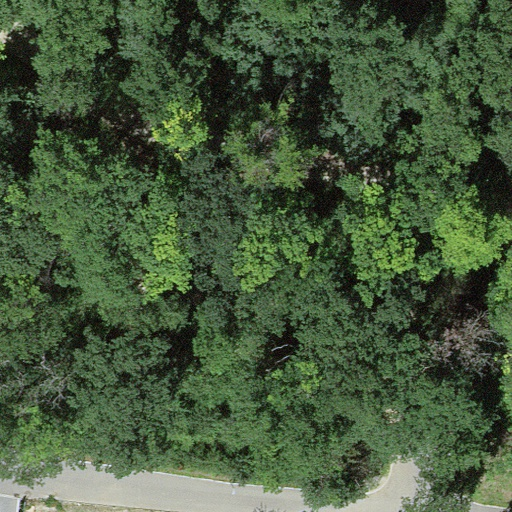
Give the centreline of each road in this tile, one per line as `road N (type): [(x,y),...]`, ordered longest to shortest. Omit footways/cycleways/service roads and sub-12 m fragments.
road 1 (track): [(0,26),(163,138),(367,189),(511,213)]
road 2 (residential): [(0,470),(327,511)]
